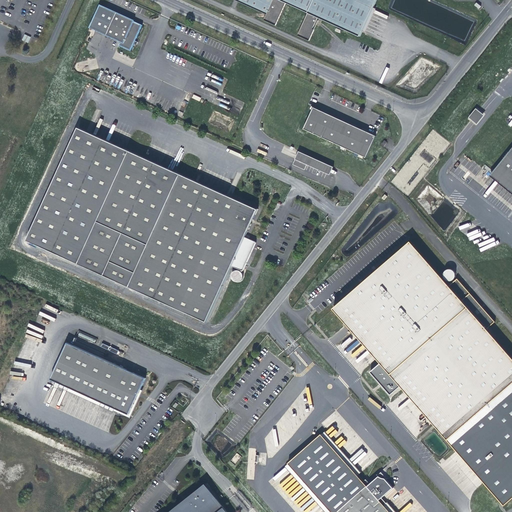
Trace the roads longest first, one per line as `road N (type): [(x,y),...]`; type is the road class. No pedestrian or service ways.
road 1 (unclassified): [(421,117),(190,412)]
road 2 (unclassified): [(164,0),(421,117)]
road 3 (unclassified): [(421,117),(511,5)]
